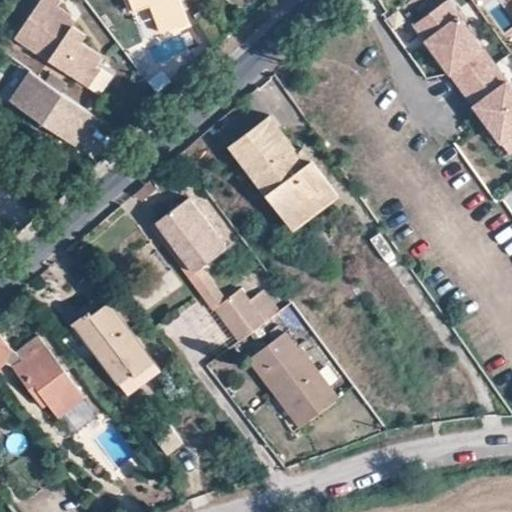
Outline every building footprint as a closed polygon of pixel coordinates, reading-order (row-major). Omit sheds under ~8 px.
[(85,34),(73,26),(66,21),(70,15),(56,5),(58,0),(38,0),(15,35),(86,85),(95,72),(89,67),(93,61),(96,56),(78,44),(85,34)] [(129,0),(134,14),(151,9),(156,20),(161,33),(190,23),(181,0),(129,0)] [(511,133),(511,87),(447,0),(445,0),(430,12),(441,28),(425,40),(501,141),(511,133)] [(139,26),(156,20),(151,9),(134,14),(139,26)] [(441,28),(430,12),(414,24),(425,40),(441,28)] [(77,19),(70,15),(66,21),(73,26),(77,19)] [(109,72),(93,61),(89,67),(95,72),(86,85),(96,92),(109,72)] [(96,116),(62,92),(50,84),(43,79),(30,71),(11,99),(76,144),(96,116)] [(51,71),(43,79),(50,84),(58,75),(57,75),(51,71)] [(50,84),(62,92),(67,82),(58,75),(50,84)] [(294,229),(337,195),(300,147),(297,150),(270,115),(230,146),(294,229)] [(201,267),(221,251),(227,247),(189,197),(156,222),(195,272),(201,267)] [(150,226),(189,277),(195,272),(156,222),(150,226)] [(241,237),(227,247),(221,251),(231,263),(250,249),(241,237)] [(195,272),(189,277),(217,311),(219,309),(229,302),(201,267),(195,272)] [(244,343),(283,314),(266,292),(253,301),(244,290),(229,302),(219,309),(244,343)] [(126,393),(140,383),(133,375),(133,374),(152,359),(100,291),(86,302),(91,308),(73,322),(126,393)] [(300,426),(337,397),(299,345),(296,347),(285,331),(249,359),(300,426)] [(84,399),(44,346),(38,338),(19,351),(8,349),(0,337),(0,367),(4,365),(14,368),(43,406),(48,402),(59,416),(64,413),(83,400),(84,399)] [(159,369),(152,359),(133,374),(133,375),(140,383),(159,369)] [(96,416),(84,399),(83,400),(64,413),(77,430),(96,416)] [(155,403),(139,415),(154,435),(170,423),(155,403)]
